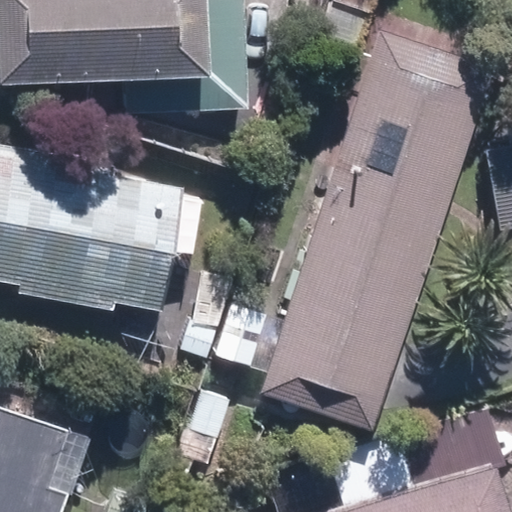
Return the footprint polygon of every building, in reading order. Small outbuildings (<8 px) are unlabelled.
[(0,0),(0,80),(128,78),(129,112),(262,107),(292,19),(242,19),(241,0),(0,0)] [(328,0),(315,38),(354,51),(371,0),(328,0)] [(259,389),(373,427),(493,63),(381,26),(259,389)] [(115,295),(160,305),(183,184),(112,169),(113,163),(0,141),(0,276),(21,280),(20,286),(112,304),(115,295)] [(193,317),(218,321),(226,269),(200,266),(193,317)] [(217,352),(248,360),(262,308),(231,300),(217,352)] [(155,358),(181,366),(190,338),(164,330),(155,358)] [(179,450),(211,458),(228,393),(200,385),(190,424),(185,424),(179,450)] [(0,511),(60,511),(69,488),(72,490),(91,432),(64,423),(62,427),(0,405),(0,511)] [(319,511),(497,511),(481,461),(319,511)] [(103,511),(141,511),(147,494),(113,483),(103,511)] [(173,494),(175,511),(204,511),(200,489),(173,494)]
